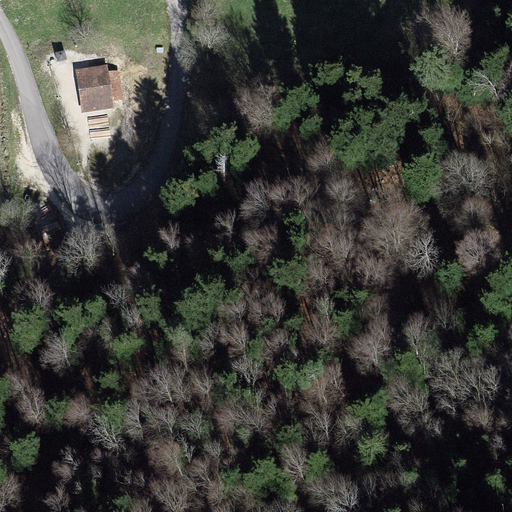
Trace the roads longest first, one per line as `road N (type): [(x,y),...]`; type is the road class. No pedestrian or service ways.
road 1 (unclassified): [(175,0),(176,86),(160,159),(126,200),(89,201)]
road 2 (unclassified): [(0,21),(51,157),(89,201)]
road 3 (track): [(0,337),(89,201)]
